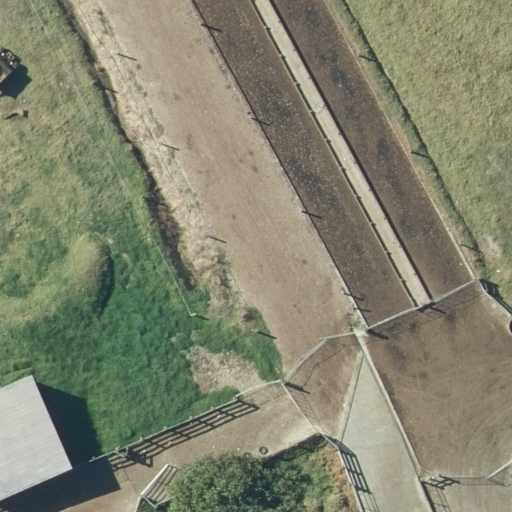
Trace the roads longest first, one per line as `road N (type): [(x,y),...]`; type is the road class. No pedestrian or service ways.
road 1 (track): [(165,0),(302,277),(461,423)]
road 2 (track): [(467,511),(461,423),(511,431)]
